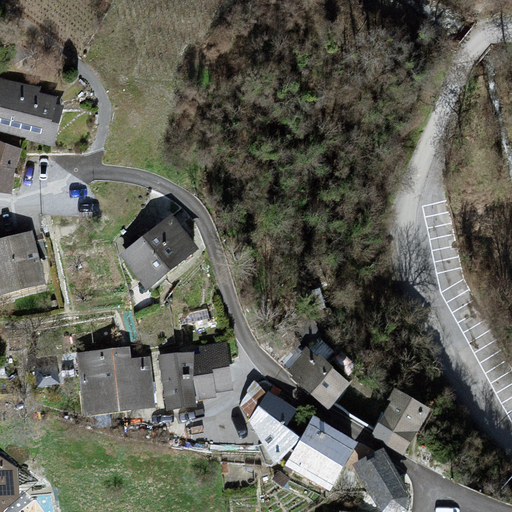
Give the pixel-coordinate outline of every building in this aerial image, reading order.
[(0,125),(46,139),(55,105),(30,98),(34,84),(0,74),(0,125)] [(23,153),(0,145),(0,189),(15,192),(23,153)] [(177,252),(153,222),(103,263),(128,293),(177,252)] [(23,232),(0,237),(0,289),(35,281),(23,232)] [(225,384),(220,336),(181,340),(182,352),(154,354),(158,406),(185,404),(183,387),(225,384)] [(138,406),(134,347),(69,352),(74,411),(138,406)] [(337,380),(301,348),(282,369),(317,401),(337,380)] [(370,407),(342,393),(331,414),(360,428),(370,407)] [(294,411),(269,398),(257,422),(275,450),(294,411)] [(390,398),(369,432),(400,450),(420,416),(390,398)] [(337,449),(297,426),(272,469),(313,492),(337,449)] [(368,454),(342,469),(367,511),(375,511),(395,500),(368,454)] [(0,465),(0,510),(8,505),(9,471),(0,465)]
